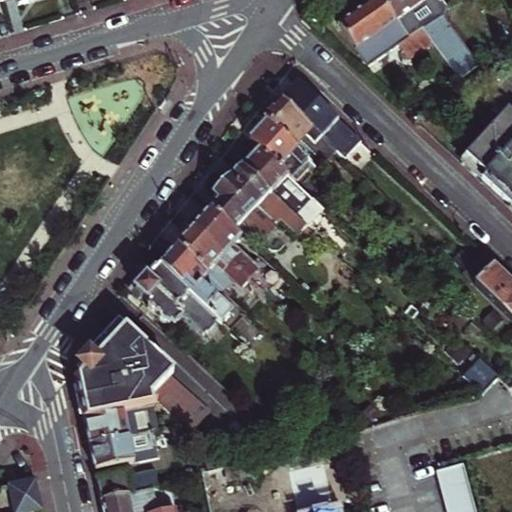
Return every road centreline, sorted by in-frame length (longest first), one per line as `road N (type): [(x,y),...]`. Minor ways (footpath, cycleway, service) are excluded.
road 1 (residential): [(276,0),(284,28),(511,241)]
road 2 (residential): [(13,380),(202,103)]
road 3 (unknown): [(96,258),(225,402)]
road 4 (residential): [(167,22),(0,72)]
road 5 (residential): [(69,511),(47,413),(13,380)]
road 6 (residential): [(202,103),(268,0)]
